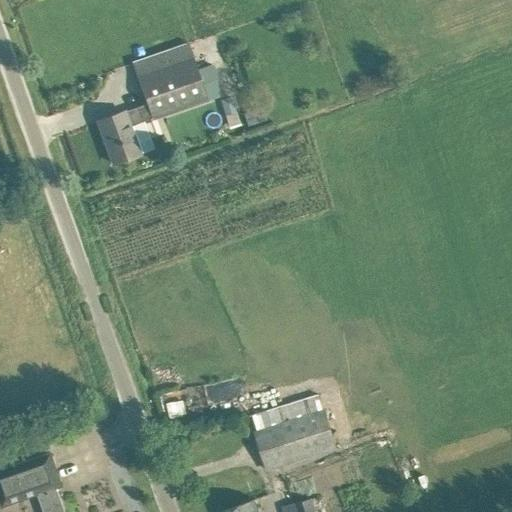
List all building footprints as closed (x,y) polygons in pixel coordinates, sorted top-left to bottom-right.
[(143,121),(206,98),(224,92),(214,63),(196,70),(192,59),(137,79),(146,103),(97,121),(113,163),(139,154),(139,153),(153,148),(143,121)] [(243,112),(248,126),(267,120),(263,107),(243,112)] [(336,448),(324,409),(318,393),(250,415),(267,469),(336,448)] [(61,485),(50,454),(0,470),(0,497),(3,505),(37,493),(43,511),(65,511),(56,486),(61,485)] [(315,511),(311,497),(294,503),(296,511),(315,511)] [(258,511),(254,499),(223,510),(223,511),(258,511)]
